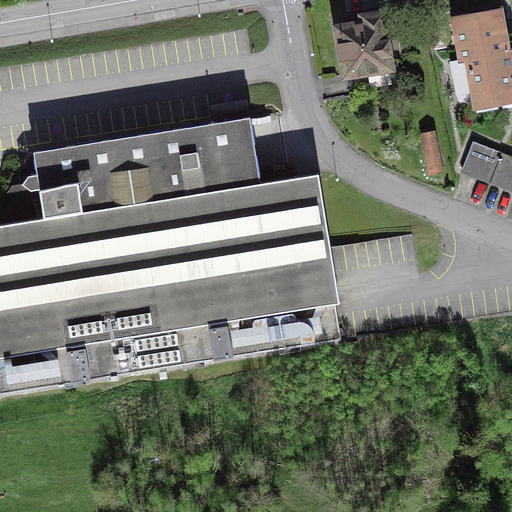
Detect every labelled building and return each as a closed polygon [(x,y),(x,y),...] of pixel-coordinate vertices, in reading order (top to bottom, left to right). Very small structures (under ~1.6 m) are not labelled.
[(498,9),(453,17),(460,59),(449,61),(452,78),(470,75),(474,98),(497,94),(499,103),(511,100),(511,59),(510,50),(506,51),(498,9)] [(390,67),(381,13),(362,16),(363,22),(336,27),(345,75),(390,67)] [(0,392),(340,338),(334,303),(339,302),(336,287),(418,274),(412,234),(330,247),(318,173),(259,182),(249,117),(34,151),(45,216),(0,223),(0,392)] [(422,133),(430,173),(442,171),(435,131),(422,133)] [(511,188),(511,156),(473,141),(462,169),(511,188)]
